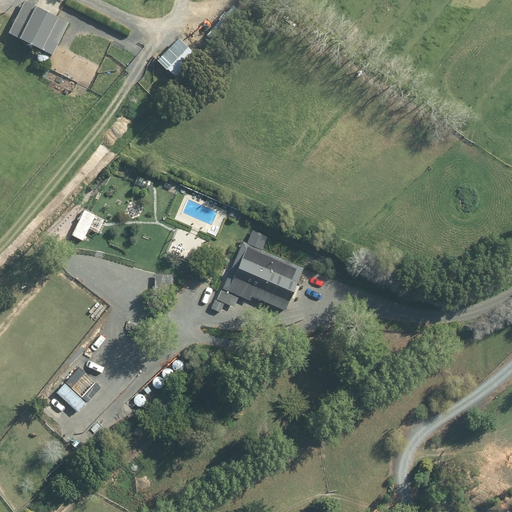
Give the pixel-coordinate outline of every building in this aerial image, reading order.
[(50,56),(66,24),(22,2),(6,34),(50,56)] [(242,16),(231,6),(203,36),(215,46),(242,16)] [(176,40),(155,61),(164,70),(175,81),(196,58),(185,49),(176,40)] [(178,228),(167,253),(197,266),(208,240),(198,236),(200,231),(217,238),(228,211),(186,193),(174,220),(191,227),(189,233),(178,228)] [(302,268),(242,242),(221,290),(248,302),(249,297),(282,312),(302,268)] [(173,275),(153,274),(153,291),(173,291),(173,275)] [(232,308),(237,298),(220,291),(215,301),(232,308)] [(17,511),(27,503),(21,496),(9,507),(14,511),(17,511)]
